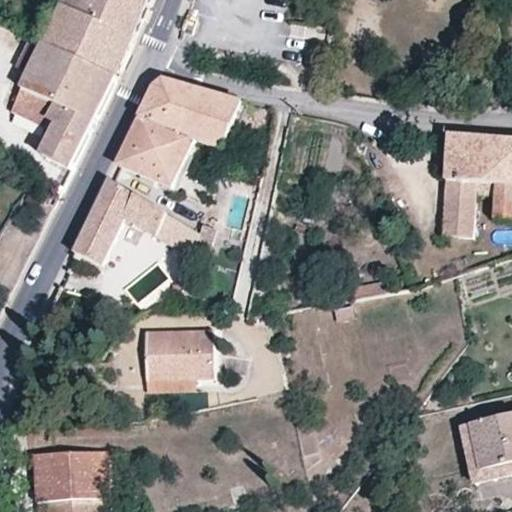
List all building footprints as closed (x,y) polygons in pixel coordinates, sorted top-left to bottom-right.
[(64,0),(43,41),(120,78),(137,40),(153,0),(64,0)] [(0,33),(9,37),(13,28),(3,23),(0,21),(0,33)] [(19,64),(29,70),(43,41),(33,36),(19,64)] [(43,41),(29,70),(9,110),(47,128),(52,120),(59,123),(42,154),(74,172),(98,123),(120,78),(43,41)] [(164,82),(145,121),(202,142),(232,154),(249,105),(164,82)] [(202,142),(145,121),(136,139),(122,168),(180,189),(202,142)] [(511,223),(511,139),(456,136),(447,237),(478,240),(481,195),(500,196),(498,222),(511,223)] [(134,228),(164,244),(177,218),(114,184),(93,229),(79,256),(113,272),(134,228)] [(205,233),(177,218),(164,244),(195,260),(201,245),(205,233)] [(356,301),(390,295),(387,280),(343,289),(345,303),(356,301)] [(179,283),(173,299),(184,294),(187,285),(179,283)] [(152,384),(200,381),(222,380),(220,330),(149,334),(152,384)] [(201,390),(200,381),(152,384),(153,391),(201,390)] [(482,469),(511,461),(511,412),(471,423),(482,469)] [(511,471),(511,461),(482,469),(471,423),(460,425),(473,481),(511,471)] [(115,511),(113,453),(40,456),(42,511),(115,511)]
